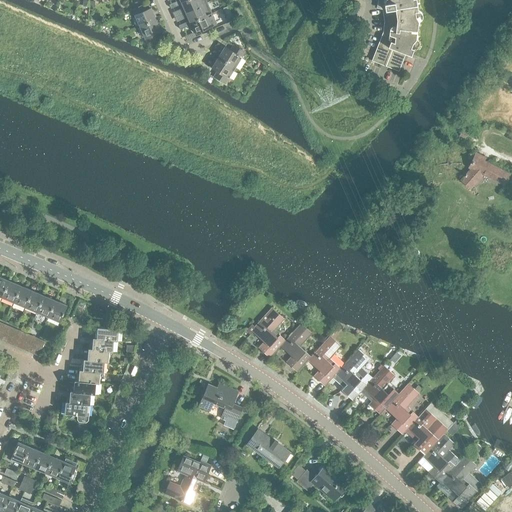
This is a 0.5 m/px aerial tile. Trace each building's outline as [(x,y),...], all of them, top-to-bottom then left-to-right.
[(182,3),(185,12),(207,2),(205,0),(183,0),(181,1),(180,0),(178,0),(175,2),(176,6),(182,3)] [(381,0),(385,21),(383,32),(372,60),(399,71),(406,54),(411,56),(414,48),(416,48),(417,47),(419,45),(419,43),(418,41),(416,39),(417,30),(418,21),(420,20),(422,18),(422,16),(421,13),(420,11),(418,10),(416,0),(381,0)] [(185,12),(189,20),(190,22),(211,13),(207,2),(185,12)] [(132,9),(135,15),(140,26),(156,19),(151,8),(147,9),(145,4),(132,9)] [(233,17),(228,5),(223,8),(227,19),(233,17)] [(216,24),(211,13),(190,22),(189,20),(184,23),(185,27),(187,26),(188,28),(192,27),(195,33),(216,24)] [(157,32),(161,30),(156,19),(140,26),(145,37),(147,43),(159,37),(157,32)] [(218,57),(235,68),(242,57),(241,57),(245,51),(233,44),(230,50),(225,46),(218,57)] [(229,78),(235,68),(218,57),(211,67),(217,71),(213,76),(225,83),(228,78),(229,78)] [(446,138),(444,136),(448,132),(459,136),(458,137),(465,140),(469,132),(462,129),(462,130),(457,128),(461,118),(455,115),(453,120),(450,119),(448,124),(445,122),(442,129),(440,131),(431,140),(438,147),(446,138)] [(483,176),(504,186),(510,175),(483,161),(485,158),(475,153),(468,168),(469,169),(460,180),(471,190),(483,176)] [(511,257),(511,252),(497,244),(489,261),(506,269),(511,257)] [(0,296),(2,297),(9,280),(0,276),(0,296)] [(2,297),(13,302),(20,285),(9,280),(2,297)] [(13,302),(25,307),(32,290),(20,285),(13,302)] [(25,307),(36,312),(43,295),(32,290),(25,307)] [(36,312),(48,317),(55,300),(43,295),(36,312)] [(67,305),(55,300),(48,317),(60,322),(67,305)] [(252,324),(246,330),(251,335),(254,331),(264,341),(259,347),(270,357),(281,345),(286,340),(275,329),(285,318),(272,306),(258,323),(255,326),(252,324)] [(286,340),(281,345),(291,355),(286,361),(298,371),(308,360),(312,356),(301,346),(313,333),(302,322),(286,340)] [(0,338),(4,340),(5,336),(10,326),(4,324),(0,333),(0,338)] [(9,343),(12,336),(16,328),(10,326),(5,336),(4,340),(9,343)] [(97,338),(114,340),(118,340),(118,328),(98,327),(97,338)] [(15,345),(19,336),(21,331),(16,328),(12,336),(9,343),(15,345)] [(21,348),(26,336),(27,333),(21,331),(19,336),(15,345),(21,348)] [(27,350),(33,336),(27,333),(26,336),(21,348),(27,350)] [(312,356),(308,360),(319,369),(313,375),(325,386),(333,377),(336,374),(341,368),(330,358),(342,346),(331,335),(312,356)] [(27,350),(32,353),(39,338),(33,336),(27,350)] [(45,341),(39,338),(32,353),(39,355),(45,341)] [(92,349),(109,350),(113,350),(114,340),(97,338),(93,338),(92,349)] [(87,359),(105,360),(108,361),(109,350),(92,349),(88,348),(87,359)] [(336,374),(333,377),(344,386),(341,389),(352,400),(361,391),(363,388),(373,378),(362,368),(369,361),(363,356),(365,354),(358,349),(341,368),(336,374)] [(83,370),(100,371),(104,371),(105,360),(87,359),(84,359),(83,370)] [(363,388),(361,391),(372,400),(369,404),(380,414),(386,408),(396,396),(399,393),(389,384),(396,375),(385,365),(373,378),(363,388)] [(78,380),(95,382),(99,382),(100,371),(83,370),(79,370),(78,380)] [(74,391),(91,393),(94,393),(95,382),(78,380),(75,380),(74,391)] [(241,409),(232,406),(238,391),(217,382),(215,387),(208,384),(199,406),(210,410),(213,403),(225,408),(221,418),(225,420),(223,426),(233,430),(235,425),(238,417),(242,409),(241,409)] [(396,396),(386,408),(396,418),(391,424),(403,434),(405,431),(408,429),(419,417),(408,407),(420,393),(419,392),(422,388),(418,385),(415,389),(409,383),(399,393),(396,396)] [(70,391),(69,402),(90,404),(91,393),(74,391),(70,391)] [(90,404),(69,402),(65,402),(65,413),(77,414),(77,419),(79,422),(86,422),(88,420),(90,404)] [(408,429),(405,431),(416,441),(413,444),(425,455),(444,434),(448,428),(437,419),(426,408),(419,417),(408,429)] [(279,468),(290,452),(258,429),(247,444),(279,468)] [(425,455),(423,456),(434,466),(429,472),(440,482),(455,466),(461,460),(450,450),(455,444),(444,434),(425,455)] [(22,463),(29,446),(18,441),(11,458),(22,463)] [(22,463),(34,468),(41,451),(29,446),(22,463)] [(34,468),(45,473),(52,456),(41,451),(34,468)] [(169,481),(165,493),(175,497),(189,504),(194,490),(193,490),(198,478),(204,481),(211,465),(206,463),(206,462),(208,456),(203,454),(200,460),(199,462),(189,458),(190,454),(185,452),(183,455),(177,470),(187,474),(185,479),(183,479),(180,485),(169,481)] [(440,482),(436,486),(437,486),(448,496),(461,508),(477,491),(477,490),(482,484),(469,472),(476,464),(475,464),(478,461),(474,458),(472,461),(466,455),(461,460),(455,466),(440,482)] [(45,473),(57,477),(64,461),(52,456),(45,473)] [(78,459),(77,463),(79,464),(77,470),(82,472),(86,463),(78,459)] [(69,482),(76,466),(75,465),(76,463),(69,460),(68,462),(64,461),(57,477),(69,482)] [(295,472),(292,475),(298,480),(306,471),(299,465),(294,470),(295,472)] [(335,501),(349,484),(325,465),(315,476),(307,470),(306,471),(298,480),(297,481),(305,488),(311,481),(335,501)] [(18,473),(7,468),(4,473),(16,478),(18,473)] [(511,472),(511,471),(501,478),(507,485),(509,487),(511,484),(511,472)] [(24,475),(21,482),(27,484),(30,478),(24,475)] [(15,481),(15,480),(3,476),(1,481),(13,486),(15,481)] [(27,484),(33,487),(35,480),(30,478),(27,484)] [(18,489),(24,491),(27,484),(21,482),(18,489)] [(492,483),(476,501),(485,509),(492,503),(501,492),(502,492),(492,483)] [(27,484),(24,491),(30,494),(33,487),(27,484)] [(53,487),(50,493),(62,498),(64,492),(53,487)] [(0,511),(1,511),(8,496),(0,492),(0,511)] [(49,495),(47,501),(59,506),(61,500),(49,495)] [(1,511),(15,511),(20,501),(8,496),(1,511)] [(15,511),(28,511),(31,506),(20,501),(15,511)] [(380,511),(370,503),(362,511),(380,511)]
